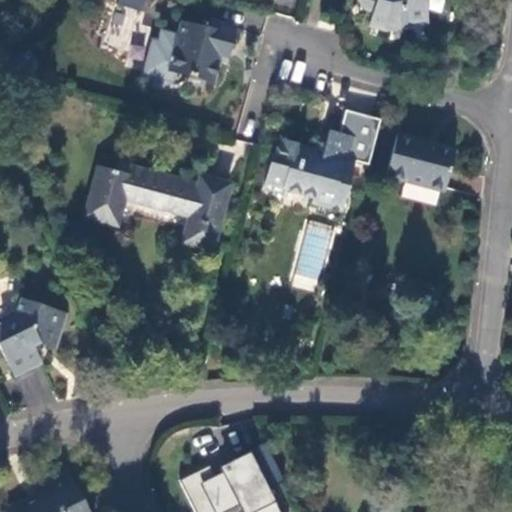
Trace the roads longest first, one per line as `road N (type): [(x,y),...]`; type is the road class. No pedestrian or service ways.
road 1 (unclassified): [(139,414),(270,397),(473,404)]
road 2 (residential): [(505,117),(473,404)]
road 3 (residential): [(295,50),(505,117)]
road 4 (unclassified): [(0,436),(139,414)]
